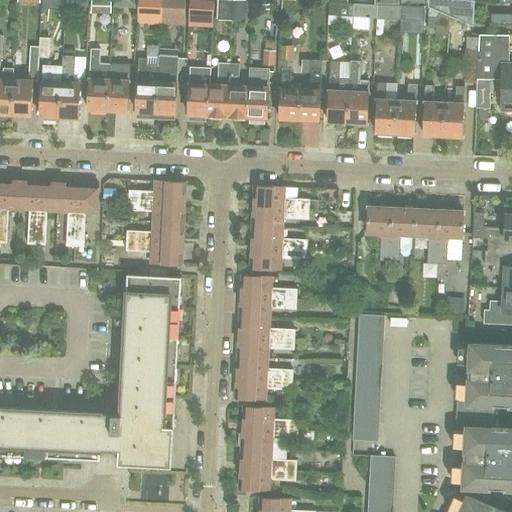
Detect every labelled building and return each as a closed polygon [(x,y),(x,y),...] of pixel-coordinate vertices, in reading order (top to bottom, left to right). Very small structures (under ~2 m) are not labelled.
[(103,0),(103,12),(112,12),(112,0),(103,0)] [(162,0),(162,8),(161,23),(185,24),(186,0),(162,0)] [(215,1),(201,0),(190,0),(189,24),(214,26),(215,1)] [(233,0),(219,0),(218,19),(233,20),(233,0)] [(248,0),(233,0),(233,20),(248,20),(248,0)] [(428,0),(428,6),(439,11),(450,16),(473,27),(475,1),(460,0),(428,0)] [(353,15),(354,3),(330,2),(330,14),(353,15)] [(378,4),(376,3),(354,3),(353,15),(377,16),(378,4)] [(402,5),(401,4),(378,4),(377,16),(377,24),(385,24),(386,17),(402,18),(402,5)] [(425,19),(426,6),(402,5),(402,18),(401,26),(420,27),(420,19),(425,19)] [(449,34),(450,16),(439,11),(438,16),(430,16),(430,27),(438,27),(437,33),(449,34)] [(511,12),(493,13),(493,23),(511,23),(511,12)] [(479,37),(478,78),(502,78),(502,109),(511,109),(511,62),(508,62),(508,34),(479,34),(479,37)] [(478,78),(479,37),(467,36),(464,81),(477,81),(477,78),(478,78)] [(40,46),(39,59),(49,60),(49,47),(50,40),(40,39),(40,46)] [(294,44),(280,43),(279,57),(293,58),(294,44)] [(31,46),(30,68),(39,69),(39,68),(39,59),(40,46),(31,46)] [(109,109),(111,63),(100,63),(101,48),(91,48),(88,108),(109,109)] [(265,49),(264,63),(276,64),(277,49),(265,49)] [(175,113),(176,113),(179,55),(159,54),(159,64),(156,118),(175,119),(175,113)] [(74,83),(74,66),(75,56),(63,55),(62,69),(59,115),(80,116),(82,83),(74,83)] [(149,58),(139,57),(136,111),(137,111),(137,117),(156,118),(159,64),(148,64),(149,58)] [(320,120),(323,59),(304,58),(303,70),(311,71),(310,82),(312,82),(312,88),(301,87),(300,119),(320,120)] [(340,77),(340,60),(331,60),(328,120),(347,121),(350,77),(340,77)] [(368,122),(369,102),(370,79),(361,79),(362,60),(351,60),(350,78),(350,77),(347,121),(368,122)] [(228,115),(231,62),(220,61),(219,83),(210,83),(208,114),(228,115)] [(249,85),(240,85),(241,63),(231,62),(228,115),(247,116),(249,85)] [(109,109),(128,110),(131,63),(121,63),(121,64),(111,63),(109,109)] [(208,114),(210,83),(211,67),(191,66),(188,113),(190,113),(190,119),(206,120),(206,114),(208,114)] [(12,113),(14,80),(14,68),(3,67),(2,79),(0,78),(0,118),(2,119),(9,117),(9,112),(12,113)] [(62,69),(50,68),(48,68),(39,68),(39,69),(38,81),(42,81),(40,114),(44,114),(44,119),(57,120),(57,115),(59,115),(62,69)] [(266,117),(268,117),(270,70),(250,69),(249,85),(247,116),(250,116),(250,122),(265,123),(266,117)] [(300,119),(301,87),(291,87),(292,71),(282,70),(280,118),(300,119)] [(32,114),(34,81),(29,80),(14,80),(12,113),(32,114)] [(395,136),(397,99),(387,99),(387,83),(378,82),(376,131),(379,131),(378,135),(395,136)] [(416,133),(417,113),(418,84),(409,83),(408,100),(397,99),(395,136),(412,137),(413,133),(416,133)] [(443,134),(445,101),(434,101),(435,85),(426,85),(423,133),(443,134)] [(464,135),(464,115),(466,86),(457,86),(456,102),(445,101),(443,134),(464,135)] [(19,209),(21,179),(1,178),(0,201),(0,241),(7,242),(9,208),(19,209)] [(37,244),(40,180),(21,179),(19,209),(30,209),(28,243),(37,244)] [(58,211),(60,181),(40,180),(37,244),(46,244),(48,210),(58,211)] [(129,199),(185,202),(186,181),(155,180),(154,190),(129,189),(129,199)] [(76,245),(79,182),(60,181),(58,211),(68,211),(67,245),(76,245)] [(79,182),(76,245),(84,246),(86,212),(97,213),(99,183),(79,182)] [(253,205),(310,208),(310,198),(285,197),(286,186),(254,185),(253,205)] [(118,188),(105,188),(105,198),(118,198),(118,188)] [(185,222),(185,202),(129,199),(128,209),(153,211),(153,221),(185,222)] [(309,219),(310,208),(253,205),(252,226),(284,227),(284,217),(309,219)] [(390,260),(392,208),(368,206),(367,230),(381,231),(380,260),(390,260)] [(415,232),(416,209),(392,208),(390,260),(400,261),(401,232),(415,232)] [(437,263),(441,210),(416,209),(415,232),(429,233),(428,262),(437,263)] [(441,210),(437,263),(447,263),(449,234),(463,235),(465,211),(441,210)] [(511,213),(506,213),(505,227),(484,226),(484,212),(474,212),(473,237),(490,238),(490,250),(511,251),(511,213)] [(184,243),(185,222),(153,221),(152,231),(127,229),(127,240),(184,243)] [(283,237),(284,227),(252,226),(251,246),(308,249),(308,239),(283,237)] [(183,263),(184,243),(127,240),(126,250),(151,251),(151,262),(183,263)] [(307,259),(308,249),(251,246),(250,267),(282,268),(282,258),(307,259)] [(511,251),(490,250),(488,250),(486,250),(485,264),(492,265),(492,273),(505,274),(504,287),(511,287),(511,251)] [(0,453),(100,459),(101,449),(119,450),(118,463),(172,466),(182,276),(128,273),(120,413),(0,406),(0,453)] [(241,295),(297,298),(298,288),(273,287),(273,276),(242,274),(241,295)] [(369,282),(358,281),(357,305),(368,305),(369,282)] [(511,287),(504,287),(504,301),(490,300),(490,309),(485,309),(484,323),(511,324),(511,287)] [(297,308),(297,298),(241,295),(240,315),(271,317),(272,307),(297,308)] [(447,312),(465,313),(466,298),(448,297),(447,312)] [(314,299),(297,298),(297,308),(305,309),(314,306),(314,299)] [(384,315),(360,314),(354,438),(378,439),(384,315)] [(271,327),(271,317),(240,315),(239,336),(295,339),(296,328),(271,327)] [(295,349),(295,339),(239,336),(237,356),(269,357),(269,347),(295,349)] [(459,414),(485,415),(485,403),(511,404),(511,344),(471,343),(470,367),(469,367),(468,367),(467,368),(466,368),(465,369),(464,370),(464,371),(464,372),(464,373),(464,375),(465,376),(466,377),(467,378),(468,378),(469,378),(468,402),(460,402),(459,414)] [(268,367),(269,357),(237,356),(236,376),(293,379),(294,369),(268,367)] [(293,389),(293,379),(236,376),(235,397),(267,398),(267,388),(293,389)] [(242,426),(299,429),(300,419),(275,418),(275,407),(244,405),(242,426)] [(511,427),(484,426),(485,415),(459,414),(459,426),(467,426),(466,450),(465,450),(464,450),(463,451),(462,451),(461,452),(460,453),(460,454),(460,455),(460,457),(461,459),(462,460),(463,461),(464,461),(465,461),(464,486),(511,488),(511,427)] [(298,439),(299,429),(242,426),(241,446),(273,448),(273,438),(298,439)] [(299,429),(298,439),(313,440),(313,430),(299,429)] [(272,458),(273,448),(241,446),(240,467),(297,470),(297,460),(272,458)] [(372,455),(368,511),(392,511),(396,456),(372,455)] [(296,480),(297,470),(240,467),(239,487),(271,489),(271,479),(296,480)] [(507,511),(468,495),(460,511),(507,511)] [(292,498),(280,498),(260,497),(259,511),(316,511),(317,510),(292,509),(292,498)]
